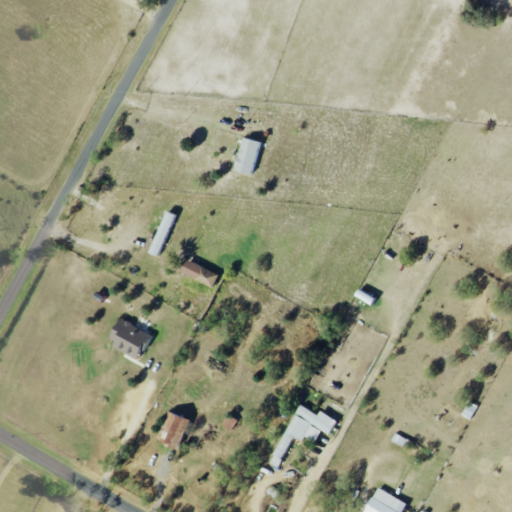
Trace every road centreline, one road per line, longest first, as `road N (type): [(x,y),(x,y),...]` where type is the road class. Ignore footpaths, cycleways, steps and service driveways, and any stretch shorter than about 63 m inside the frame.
road 1 (residential): [(0,311),(169,0)]
road 2 (residential): [(139,511),(0,428)]
